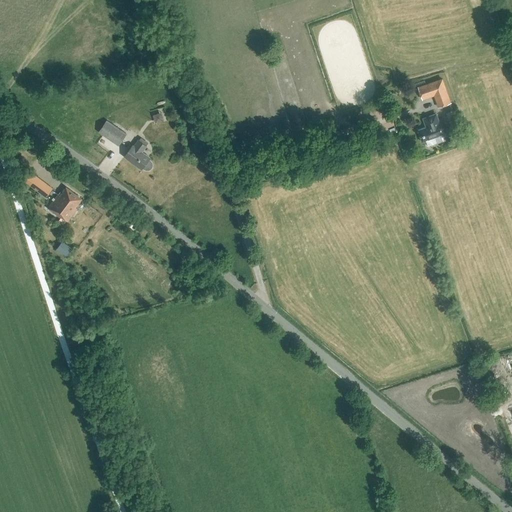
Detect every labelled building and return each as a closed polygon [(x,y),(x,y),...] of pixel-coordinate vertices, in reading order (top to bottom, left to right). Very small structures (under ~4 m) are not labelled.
[(443,80),(419,88),(424,100),(435,96),(439,107),(451,103),(443,80)] [(138,132),(147,120),(134,110),(125,122),(138,132)] [(448,134),(443,119),(438,120),(436,114),(423,119),(426,127),(417,130),(422,142),(426,141),(428,146),(435,143),(434,140),(448,134)] [(99,131),(118,145),(126,134),(107,120),(99,131)] [(362,143),(360,136),(349,139),(351,146),(362,143)] [(349,138),(341,140),(343,148),(351,146),(349,139),(349,138)] [(141,169),(142,168),(143,169),(146,170),(149,170),(151,169),(152,167),(153,164),(152,162),(151,161),(150,159),(149,158),(141,152),(146,146),(138,140),(134,146),(133,145),(124,156),(141,169)] [(53,188),(31,171),(24,181),(46,198),(53,188)] [(75,207),(82,199),(66,187),(60,195),(58,194),(48,208),(61,218),(61,217),(67,221),(77,208),(75,207)] [(63,240),(57,249),(68,256),(74,247),(63,240)]
